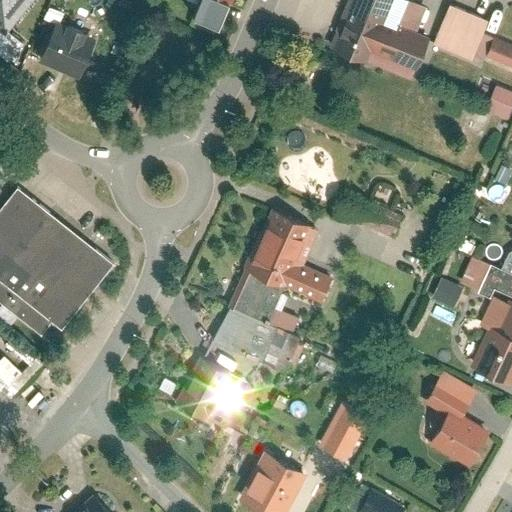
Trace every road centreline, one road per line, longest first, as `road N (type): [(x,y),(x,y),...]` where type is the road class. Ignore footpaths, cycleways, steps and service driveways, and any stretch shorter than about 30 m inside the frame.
road 1 (residential): [(82,406),(156,273),(159,221)]
road 2 (residential): [(185,154),(227,87),(265,0)]
road 3 (residential): [(82,406),(194,511)]
road 4 (residential): [(0,101),(59,147),(125,171)]
